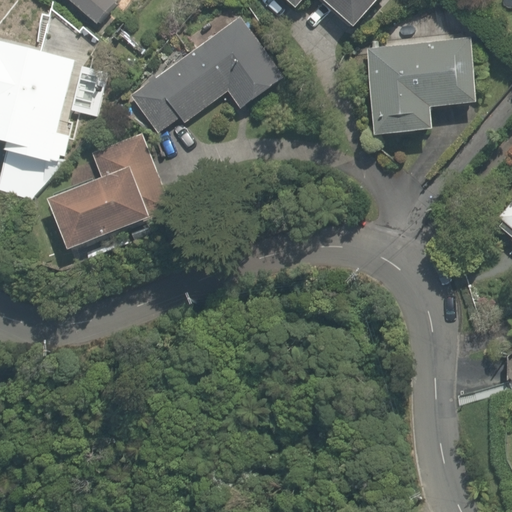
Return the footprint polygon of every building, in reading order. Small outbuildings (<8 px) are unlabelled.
[(60,0),(91,28),(113,4),(108,0),(60,0)] [(269,0),(287,14),(299,0),(307,0),(345,32),(371,0),(269,0)] [(187,129),(223,101),(236,118),(283,83),(233,17),(129,95),(157,132),(178,117),(187,129)] [(0,145),(54,161),(67,117),(58,114),(74,60),(0,38),(0,145)] [(365,139),(423,139),(423,111),(470,110),(470,42),(408,43),(408,51),(365,51),(365,139)] [(174,223),(142,150),(132,154),(124,135),(64,161),(73,180),(39,195),(66,256),(141,223),(146,235),(174,223)] [(511,166),(470,217),(511,251),(511,166)]
